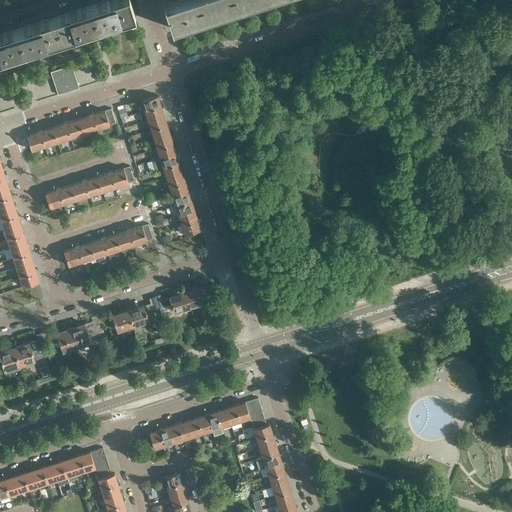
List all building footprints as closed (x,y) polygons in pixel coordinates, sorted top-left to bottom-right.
[(135,15),(130,0),(106,0),(91,5),(98,27),(112,22),(113,25),(122,22),(121,19),(135,15)] [(172,28),(258,0),(178,0),(173,2),(172,2),(173,4),(165,7),(172,28)] [(420,12),(416,1),(415,0),(397,0),(398,1),(395,11),(400,13),(410,19),(420,12)] [(98,27),(91,5),(54,17),(61,38),(75,34),(76,37),(85,34),(84,31),(98,27)] [(61,38),(54,17),(17,29),(24,50),(38,46),(39,49),(48,46),(47,43),(61,38)] [(24,50),(17,29),(0,34),(0,58),(1,58),(2,60),(11,58),(11,55),(24,50)] [(74,71),(72,65),(61,68),(63,74),(74,71)] [(63,74),(61,68),(51,72),(53,77),(63,74)] [(76,76),(74,71),(63,74),(65,80),(76,76)] [(65,80),(63,74),(53,77),(54,83),(65,80)] [(77,82),(76,76),(65,80),(67,85),(77,82)] [(67,85),(65,80),(54,83),(56,89),(67,85)] [(79,88),(77,82),(67,85),(69,91),(79,88)] [(69,91),(67,85),(56,89),(58,94),(69,91)] [(161,105),(158,95),(142,100),(145,110),(161,105)] [(122,115),(128,114),(125,104),(119,106),(122,115)] [(164,114),(161,105),(145,110),(148,119),(164,114)] [(116,122),(113,113),(111,108),(105,110),(110,125),(116,122)] [(110,125),(105,110),(94,113),(94,112),(89,114),(89,115),(79,118),(83,133),(92,130),(91,128),(100,125),(101,127),(110,125)] [(167,124),(164,114),(148,119),(151,129),(167,124)] [(83,133),(79,118),(68,122),(68,120),(63,122),(63,123),(53,127),(58,141),(66,139),(65,136),(75,133),(75,136),(83,133)] [(170,133),(167,124),(151,129),(154,138),(170,133)] [(58,141),(53,127),(42,130),(42,129),(37,130),(37,131),(27,135),(32,150),(40,147),(39,145),(49,142),(49,144),(58,141)] [(173,143),(170,133),(154,138),(157,148),(173,143)] [(176,152),(173,143),(157,148),(160,157),(176,152)] [(179,162),(176,152),(160,157),(163,167),(179,162)] [(182,171),(179,162),(163,167),(166,177),(182,171)] [(134,180),(130,166),(130,165),(124,167),(128,182),(135,180),(134,180)] [(128,182),(124,167),(113,171),(112,170),(108,171),(108,172),(97,176),(102,190),(110,188),(110,186),(119,183),(120,185),(128,182)] [(185,181),(182,171),(166,177),(169,186),(185,181)] [(0,187),(8,185),(5,176),(0,177),(0,187)] [(102,190),(97,176),(87,179),(87,178),(82,179),(82,181),(71,184),(76,199),(85,196),(84,194),(93,191),(94,193),(102,190)] [(189,190),(185,181),(169,186),(172,196),(189,190)] [(76,199),(71,184),(61,187),(61,186),(56,188),(56,189),(45,192),(50,207),(58,204),(58,202),(63,201),(67,199),(68,201),(76,199)] [(0,198),(11,195),(8,185),(0,187),(0,198)] [(192,200),(189,190),(172,196),(175,205),(192,200)] [(0,208),(14,204),(11,195),(0,198),(0,208)] [(195,209),(192,200),(175,205),(178,215),(195,209)] [(17,214),(14,204),(0,208),(0,215),(1,219),(17,214)] [(198,219),(195,209),(178,215),(181,224),(198,219)] [(20,223),(17,214),(1,219),(4,229),(20,223)] [(201,229),(198,219),(181,224),(185,234),(201,229)] [(24,233),(20,223),(4,229),(7,238),(24,233)] [(153,237),(148,224),(148,223),(142,225),(147,240),(153,238),(153,237)] [(147,240),(142,225),(131,228),(131,227),(126,229),(126,230),(116,233),(121,248),(129,246),(128,243),(138,240),(138,243),(147,240)] [(27,242),(24,233),(7,238),(10,248),(27,242)] [(121,248),(116,233),(105,237),(105,236),(100,237),(100,238),(90,242),(94,257),(103,254),(102,252),(107,250),(112,249),(113,251),(121,248)] [(30,252),(27,242),(10,248),(13,257),(30,252)] [(94,257),(90,242),(79,245),(79,244),(74,245),(75,247),(64,250),(69,265),(77,262),(76,260),(86,257),(86,259),(94,257)] [(33,261),(30,252),(13,257),(17,267),(33,261)] [(36,271),(33,261),(17,267),(20,276),(36,271)] [(39,281),(36,271),(20,276),(23,286),(39,281)] [(203,293),(216,289),(212,277),(207,279),(208,284),(201,287),(200,286),(185,291),(190,307),(206,302),(203,293)] [(190,307),(185,291),(170,296),(170,297),(162,299),(161,294),(155,296),(159,307),(172,303),(175,312),(190,307)] [(147,311),(159,307),(155,296),(149,298),(151,303),(144,305),(143,304),(128,309),(133,325),(148,320),(146,313),(147,312),(147,311)] [(133,325),(128,309),(113,314),(113,315),(106,317),(104,312),(98,314),(101,326),(114,322),(114,323),(115,323),(118,330),(133,325)] [(103,331),(98,314),(91,316),(93,321),(97,334),(103,331)] [(91,342),(85,324),(85,323),(71,327),(77,347),(91,342)] [(77,347),(71,327),(57,332),(63,351),(77,347)] [(51,342),(49,335),(47,330),(41,332),(45,344),(51,342)] [(31,349),(38,346),(45,344),(41,332),(35,334),(36,339),(29,342),(29,341),(14,346),(20,365),(35,360),(31,349)] [(20,365),(14,346),(0,350),(0,355),(5,370),(20,365)] [(260,403),(259,399),(258,397),(245,401),(247,408),(260,403)] [(490,412),(495,400),(490,398),(485,410),(490,412)] [(250,417),(249,414),(247,408),(245,401),(235,404),(240,420),(250,417)] [(262,410),(260,403),(247,408),(249,414),(262,410)] [(240,420),(235,404),(226,407),(231,423),(240,420)] [(231,423),(226,407),(216,410),(221,426),(231,423)] [(221,426),(216,410),(207,413),(212,429),(221,426)] [(264,417),(262,410),(249,414),(250,417),(252,421),(264,417)] [(212,429),(207,413),(197,416),(202,432),(212,429)] [(202,432),(197,416),(188,419),(193,435),(202,432)] [(267,424),(264,417),(252,421),(254,428),(267,424)] [(193,435),(188,419),(178,422),(183,438),(193,435)] [(183,438),(178,422),(169,425),(174,442),(183,438)] [(273,433),(269,423),(267,424),(254,428),(253,428),(256,438),(273,433)] [(174,442),(169,425),(159,428),(164,445),(174,442)] [(164,445),(159,428),(149,432),(154,448),(164,445)] [(276,442),(273,433),(256,438),(259,447),(276,442)] [(279,452),(276,442),(259,447),(263,457),(279,452)] [(105,454),(104,449),(103,447),(90,451),(92,458),(105,454)] [(95,467),(94,464),(92,458),(90,451),(80,454),(85,470),(95,467)] [(282,461),(279,452),(263,457),(266,466),(282,461)] [(85,470),(80,454),(71,457),(76,473),(85,470)] [(107,460),(105,454),(92,458),(94,464),(107,460)] [(76,473),(71,457),(61,460),(66,476),(76,473)] [(66,476),(61,460),(52,463),(57,479),(66,476)] [(109,467),(107,460),(94,464),(95,467),(97,471),(109,467)] [(285,471),(282,461),(266,466),(269,476),(285,471)] [(57,479),(52,463),(42,466),(47,482),(57,479)] [(47,482),(42,466),(33,469),(38,485),(47,482)] [(111,474),(109,467),(97,471),(99,478),(111,474)] [(38,485),(33,469),(23,472),(28,488),(38,485)] [(183,481),(180,471),(164,476),(167,486),(183,481)] [(288,480),(285,471),(269,476),(272,485),(288,480)] [(28,488),(23,472),(14,475),(19,491),(28,488)] [(111,474),(99,478),(98,478),(101,488),(118,483),(114,473),(111,474)] [(19,491),(14,475),(4,478),(9,494),(19,491)] [(0,497),(9,494),(4,478),(0,479),(0,497)] [(291,490),(288,480),(272,485),(275,495),(291,490)] [(186,490),(183,481),(167,486),(170,496),(186,490)] [(121,492),(118,483),(101,488),(104,497),(121,492)] [(189,500),(186,490),(170,496),(173,505),(189,500)] [(294,499),(291,490),(275,495),(278,504),(294,499)] [(124,502),(121,492),(104,497),(107,507),(124,502)] [(286,511),(297,509),(294,499),(278,504),(280,511),(286,511)] [(184,511),(192,509),(189,500),(173,505),(175,511),(184,511)] [(123,511),(127,511),(124,502),(107,507),(109,511),(123,511)]
